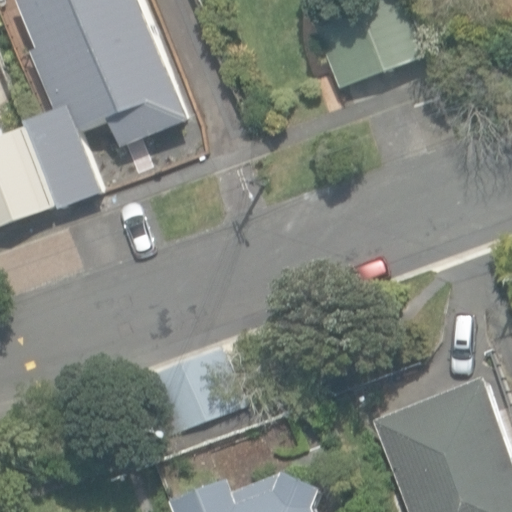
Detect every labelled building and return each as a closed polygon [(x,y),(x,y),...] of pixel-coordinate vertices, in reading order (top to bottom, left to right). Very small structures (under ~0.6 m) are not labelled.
[(195,122),(149,0),(25,0),(26,0),(45,51),(37,53),(59,112),(32,122),(34,128),(0,140),(0,229),(62,206),(63,208),(106,192),(83,130),(115,118),(126,148),(195,122)] [(379,0),(319,21),(343,89),(431,55),(414,0),(379,0)] [(511,0),(476,0),(494,50),(511,43),(511,0)] [(150,377),(172,435),(254,404),(232,346),(150,377)] [(392,495),(398,511),(511,511),(511,421),(496,378),(383,421),(409,489),(392,495)] [(321,511),(320,509),(329,491),(311,481),(290,473),(241,492),(236,479),(177,502),(180,511),(321,511)]
